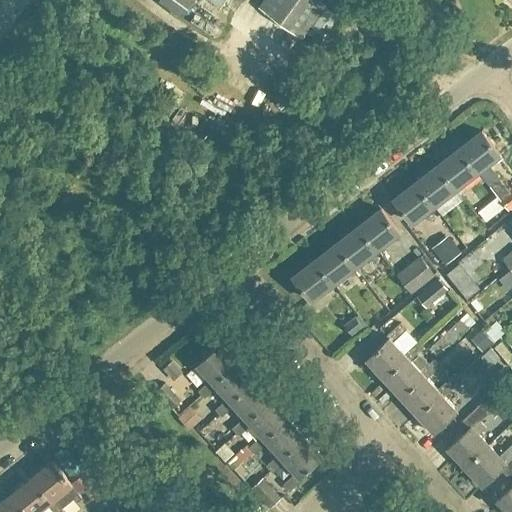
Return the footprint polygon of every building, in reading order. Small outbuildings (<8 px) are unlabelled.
[(262,0),(259,5),(302,35),(326,0),(262,0)] [(459,148),(477,171),(500,154),(482,131),(459,148)] [(438,165),(456,188),(477,171),(459,148),(438,165)] [(416,182),(434,205),(456,188),(438,165),(416,182)] [(499,198),(509,212),(511,209),(511,187),(508,190),(499,179),(489,186),(499,198)] [(434,205),(416,182),(393,199),(411,222),(434,205)] [(359,226),(377,249),(399,232),(381,209),(359,226)] [(359,226),(337,243),(355,266),(377,249),(359,226)] [(315,260),(333,283),(355,266),(337,243),(315,260)] [(511,251),(503,259),(511,269),(511,267),(511,251)] [(420,257),(397,275),(411,292),(434,274),(420,257)] [(333,283),(315,260),(293,277),(311,300),(333,283)] [(446,273),(466,299),(478,289),(459,263),(446,273)] [(439,279),(417,297),(426,308),(448,290),(439,279)] [(407,355),(405,352),(394,341),(407,330),(400,323),(387,335),(389,337),(366,358),(383,377),(407,355)] [(446,332),(428,348),(437,359),(455,342),(446,332)] [(417,341),(405,352),(407,355),(383,377),(400,395),(423,374),(421,371),(410,360),(423,348),(417,341)] [(214,384),(237,363),(220,343),(196,365),(210,380),(198,391),(204,397),(216,387),(214,384)] [(434,359),(421,371),(423,374),(400,395),(417,413),(440,392),(438,389),(427,378),(440,366),(434,359)] [(214,384),(216,387),(227,399),(215,409),(221,416),(233,405),(231,402),(254,381),(237,363),(214,384)] [(438,389),(440,392),(417,413),(434,432),(457,411),(444,396),(457,384),(450,377),(438,389)] [(231,402),(233,405),(244,417),(232,428),(238,435),(250,424),(247,421),(271,400),(254,381),(231,402)] [(156,391),(172,410),(182,401),(166,382),(156,391)] [(494,391),(481,403),(464,419),(459,424),(466,431),(448,448),(466,466),(488,445),(472,428),(502,400),(494,391)] [(247,421),(250,424),(261,436),(249,447),(255,454),(267,443),(264,440),(288,419),(271,400),(247,421)] [(281,459),(305,437),(288,419),(264,440),(267,443),(278,455),(266,466),(272,473),(284,462),(281,459)] [(305,437),(281,459),(284,462),(295,474),(282,485),(289,491),(301,480),(299,478),(322,457),(305,437)] [(500,469),(507,477),(511,472),(511,442),(498,455),(488,445),(466,466),(483,485),(500,469)] [(85,474),(73,483),(72,484),(53,460),(33,477),(53,501),(55,499),(62,509),(74,499),(77,502),(84,497),(87,501),(99,492),(85,474)] [(508,511),(511,511),(511,472),(507,477),(511,481),(511,486),(497,500),(508,511)] [(52,511),(64,511),(62,509),(55,499),(53,501),(33,477),(13,492),(29,511),(38,511),(47,505),(52,511)] [(252,488),(270,509),(282,498),(263,477),(252,488)] [(0,511),(29,511),(13,492),(0,502),(0,511)]
